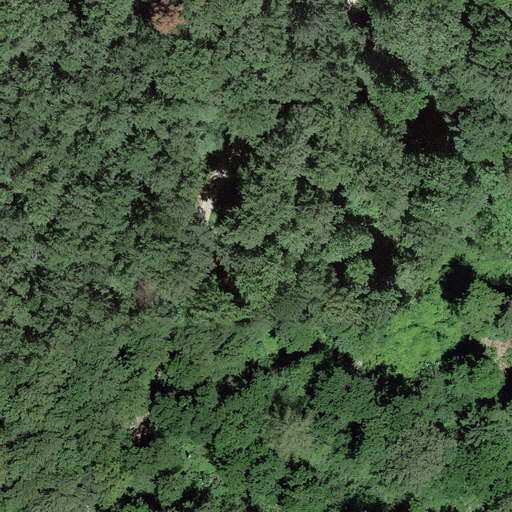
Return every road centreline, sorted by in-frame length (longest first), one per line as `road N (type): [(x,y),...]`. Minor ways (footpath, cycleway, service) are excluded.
road 1 (track): [(86,511),(147,404),(227,156),(352,0)]
road 2 (track): [(227,156),(123,213),(51,309),(0,238)]
